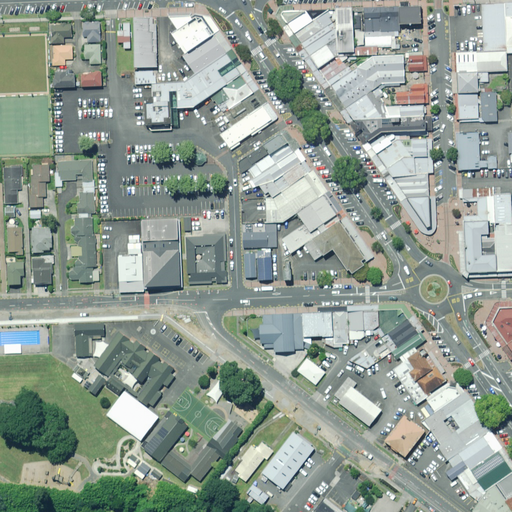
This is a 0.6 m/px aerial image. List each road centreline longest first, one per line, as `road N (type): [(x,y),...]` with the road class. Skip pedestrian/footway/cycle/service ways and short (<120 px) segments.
road 1 (secondary): [(256,21),(432,269)]
road 2 (secondary): [(412,287),(296,114)]
road 3 (residential): [(205,300),(213,327),(351,440)]
road 4 (residential): [(0,306),(205,300)]
road 5 (residential): [(438,0),(445,198)]
road 6 (residential): [(238,299),(412,292)]
road 7 (residential): [(238,299),(229,163)]
road 8 (secondary): [(511,422),(433,311)]
road 9 (secondary): [(296,114),(223,7)]
road 10 (residential): [(351,440),(450,511)]
